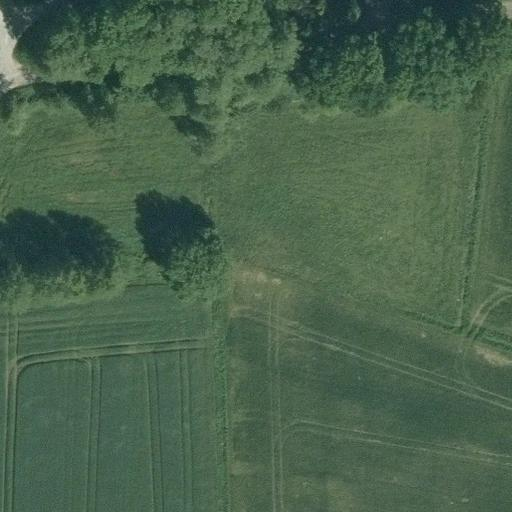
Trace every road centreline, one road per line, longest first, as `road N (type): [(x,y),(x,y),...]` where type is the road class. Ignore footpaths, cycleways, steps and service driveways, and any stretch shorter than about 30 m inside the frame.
road 1 (residential): [(0,75),(381,29)]
road 2 (residential): [(381,29),(511,9)]
